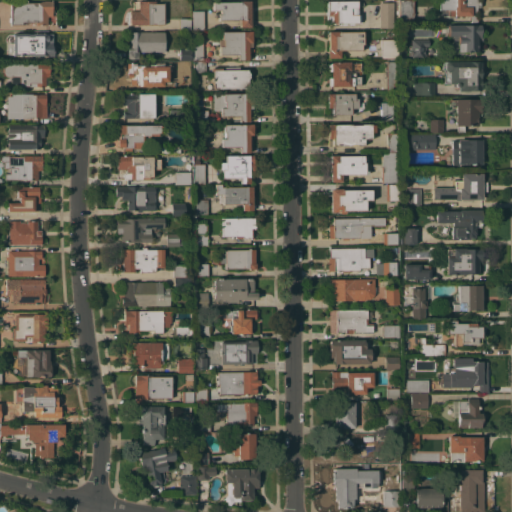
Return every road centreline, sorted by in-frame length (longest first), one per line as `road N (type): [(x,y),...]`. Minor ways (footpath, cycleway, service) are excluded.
road 1 (residential): [(295,511),(288,0)]
road 2 (residential): [(94,506),(102,428),(83,271),(96,58),(91,0)]
road 3 (residential): [(0,479),(138,511)]
